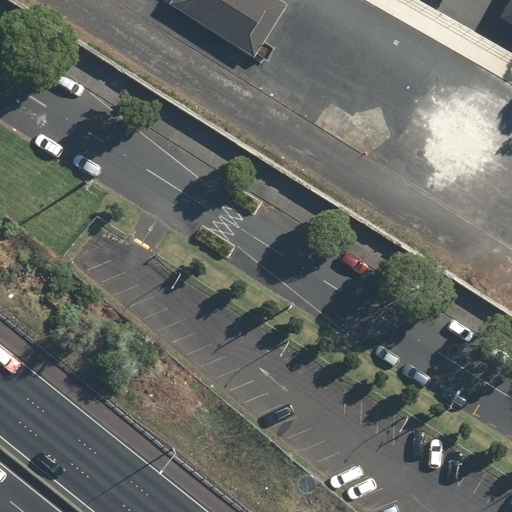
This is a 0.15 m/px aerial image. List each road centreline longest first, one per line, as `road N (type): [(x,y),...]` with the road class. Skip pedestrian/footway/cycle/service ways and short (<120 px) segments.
road 1 (residential): [(511,403),(0,74)]
road 2 (motorway): [(0,404),(133,511)]
